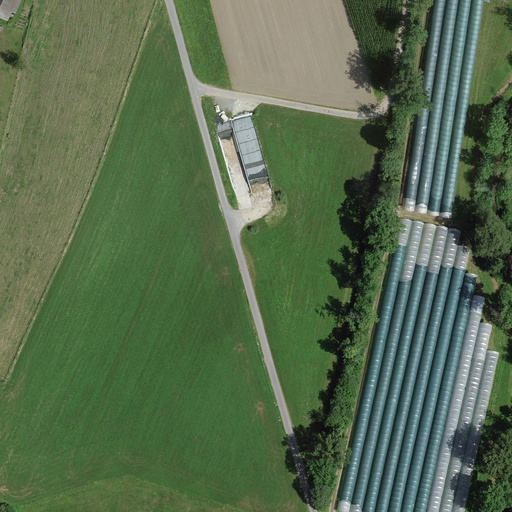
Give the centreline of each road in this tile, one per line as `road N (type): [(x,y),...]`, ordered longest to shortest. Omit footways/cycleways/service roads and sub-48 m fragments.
road 1 (track): [(333,511),(410,141),(426,0)]
road 2 (track): [(195,90),(363,115),(380,110),(392,90),(407,0)]
